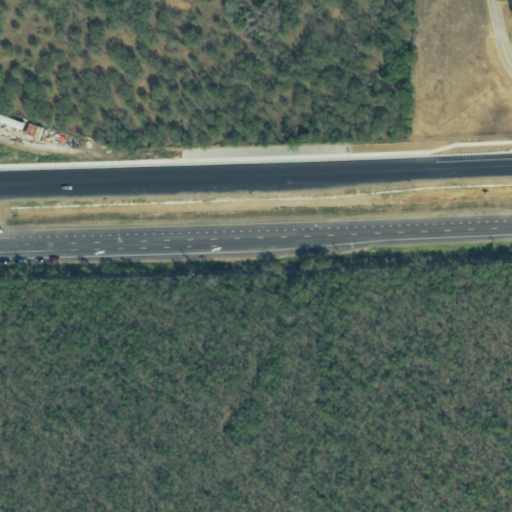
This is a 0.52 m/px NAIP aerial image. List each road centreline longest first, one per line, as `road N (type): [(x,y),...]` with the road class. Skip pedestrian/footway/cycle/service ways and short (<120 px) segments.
road 1 (trunk): [(511,162),(0,183)]
road 2 (trunk): [(0,242),(213,237)]
road 3 (trunk): [(213,237),(398,231)]
